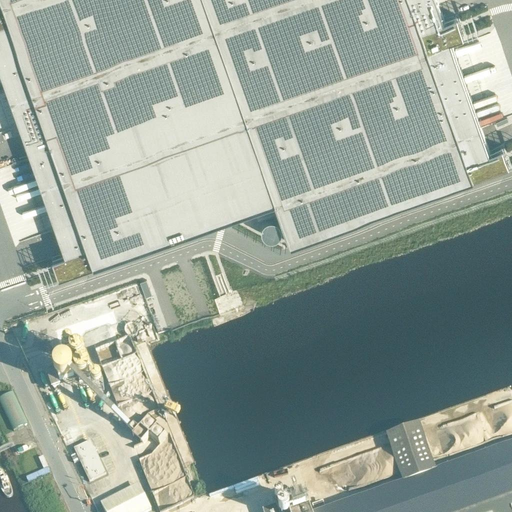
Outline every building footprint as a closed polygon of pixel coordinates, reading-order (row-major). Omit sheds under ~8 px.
[(0,0),(0,63),(1,67),(4,75),(7,84),(10,93),(14,102),(16,109),(19,119),(34,160),(37,169),(40,179),(43,187),(47,196),(49,204),(53,213),(56,222),(66,251),(53,256),(57,265),(60,275),(254,207),(258,219),(280,211),(291,242),(509,165),(506,156),(502,147),(489,151),(479,121),(476,113),(473,104),(470,95),(467,87),(464,78),(461,70),(458,61),(455,52),(451,41),(464,36),(460,26),(457,17),(444,22),(436,0),(0,0)] [(152,293),(146,277),(140,280),(145,295),(152,293)] [(72,341),(70,340),(68,340),(67,340),(65,341),(64,342),(63,344),(63,346),(63,347),(64,349),(66,350),(67,351),(69,351),(71,350),(72,349),(73,348),(74,346),(74,344),(73,343),(72,341)] [(81,348),(79,347),(77,347),(75,347),(73,349),(72,350),(71,353),(71,355),(72,357),(74,359),(76,360),(78,360),(80,360),(82,359),(84,357),(85,355),(85,353),(84,351),(83,349),(81,348)] [(74,362),(71,359),(68,357),(65,357),(62,357),(58,358),(56,361),(54,364),(54,367),(54,371),(56,374),(59,376),(62,377),(65,377),(69,377),(72,375),(74,372),(75,369),(75,365),(74,362)] [(87,361),(84,360),(82,360),(79,361),(77,363),(76,365),(75,368),(75,370),(76,373),(78,375),(80,376),(83,376),(85,376),(88,375),(90,373),(91,371),(91,368),(91,365),(89,363),(87,361)] [(103,380),(103,378),(102,376),(100,375),(99,375),(97,375),(95,375),(94,376),(93,377),(93,379),(93,381),(93,382),(94,384),(96,384),(97,385),(99,385),(101,384),(102,383),(103,381),(103,380)] [(13,394),(0,399),(0,402),(14,432),(28,425),(13,394)] [(511,511),(511,444),(437,472),(419,425),(387,436),(404,483),(340,506),(324,511),(309,511),(310,511),(307,511),(305,511),(302,502),(290,506),(291,511),(278,511),(277,507),(264,511),(511,511)] [(91,442),(74,450),(90,483),(107,475),(91,442)] [(104,511),(148,511),(151,511),(139,486),(101,505),(104,511)]
